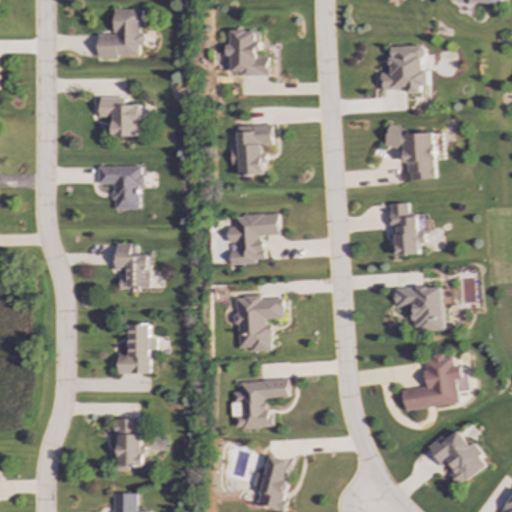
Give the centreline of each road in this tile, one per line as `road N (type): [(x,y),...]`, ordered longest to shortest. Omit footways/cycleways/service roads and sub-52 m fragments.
road 1 (residential): [(41,0),(43,220),(63,304),(64,389),(44,511)]
road 2 (residential): [(321,0),(345,373),(355,427),(382,487)]
